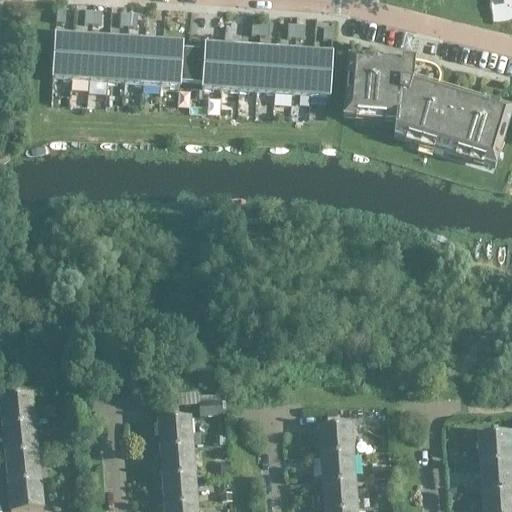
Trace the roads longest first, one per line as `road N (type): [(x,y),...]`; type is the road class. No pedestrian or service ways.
road 1 (residential): [(237,0),(358,9),(511,47)]
road 2 (track): [(429,408),(511,303)]
